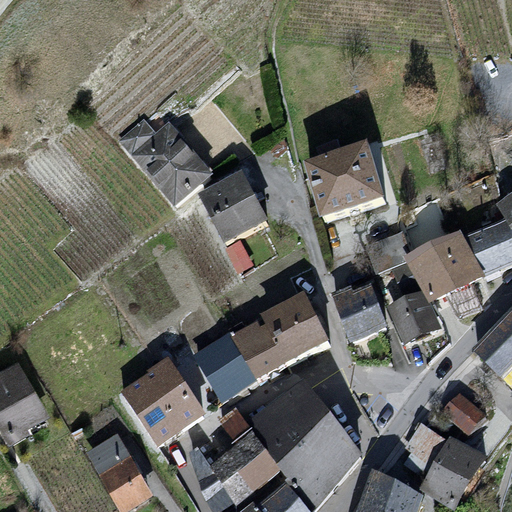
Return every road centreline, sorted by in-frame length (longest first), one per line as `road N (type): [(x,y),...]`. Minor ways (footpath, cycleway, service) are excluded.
road 1 (residential): [(257,169),(303,217),(344,361),(367,381),(422,396)]
road 2 (unclassified): [(422,396),(338,511)]
road 3 (unclassified): [(511,300),(422,396)]
